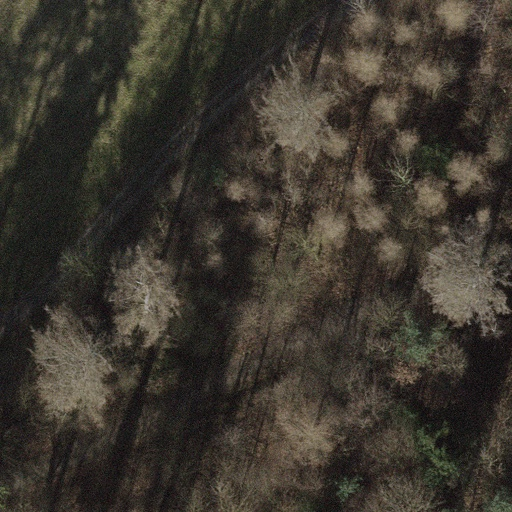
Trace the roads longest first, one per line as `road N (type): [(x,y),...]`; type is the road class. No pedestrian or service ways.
road 1 (track): [(0,481),(90,449),(440,275),(511,262)]
road 2 (track): [(354,0),(210,117),(0,335)]
